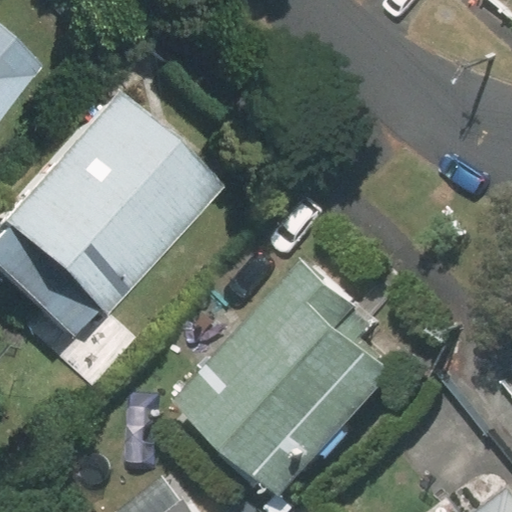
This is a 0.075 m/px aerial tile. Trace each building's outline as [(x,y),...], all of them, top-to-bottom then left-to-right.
[(0,37),(0,91),(26,59),(0,37)] [(217,181),(107,86),(0,210),(0,280),(76,346),(217,181)] [(371,328),(393,305),(328,243),(187,392),(297,497),(416,372),(371,328)] [(511,511),(511,468),(511,467),(456,511),(511,511)] [(227,511),(193,470),(141,511),(227,511)]
